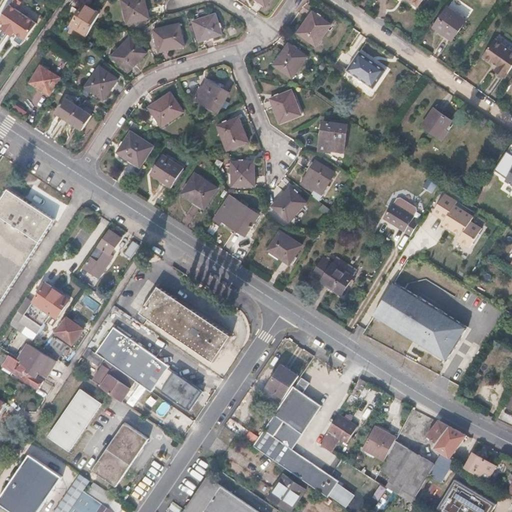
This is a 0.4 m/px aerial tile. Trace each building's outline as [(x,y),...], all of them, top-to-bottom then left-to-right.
[(122,0),(128,23),(150,18),(145,0),(122,0)] [(71,26),(88,36),(88,35),(100,13),(85,4),(78,15),(71,26)] [(12,35),(14,32),(26,40),(37,23),(10,5),(0,18),(0,22),(4,26),(2,29),(6,32),(12,35)] [(434,27),(444,34),(448,37),(453,40),(466,20),(447,8),(434,27)] [(298,33),(317,46),(332,25),(313,12),(298,33)] [(222,34),(216,14),(194,21),(200,41),(222,34)] [(185,46),(180,24),(154,30),(159,52),(185,46)] [(147,53),(131,37),(112,56),(129,72),(147,53)] [(505,78),(511,67),(511,50),(495,39),(483,56),(498,67),(495,71),(500,74),(505,78)] [(289,43),(274,65),(292,78),(308,57),(289,43)] [(373,61),(360,51),(347,70),(374,89),(387,70),(373,61)] [(41,65),(30,83),(40,89),(50,95),(61,77),(41,65)] [(86,86),(87,87),(83,93),(88,97),(93,91),(104,99),(118,79),(100,66),(86,86)] [(219,112),(230,93),(208,81),(197,100),(219,112)] [(271,99),(281,123),(302,115),(292,90),(271,99)] [(171,93),(149,107),(162,126),(184,112),(171,93)] [(70,121),(79,106),(65,98),(56,112),(70,121)] [(12,108),(23,115),(26,111),(15,104),(12,108)] [(93,115),(79,106),(70,121),(83,130),(93,115)] [(443,140),(448,131),(451,127),(449,125),(452,121),(444,115),(435,109),(422,126),(443,140)] [(239,117),(218,126),(228,150),(249,142),(239,117)] [(348,125),(323,122),(320,149),(344,152),(348,125)] [(131,132),(118,152),(141,167),(154,146),(131,132)] [(184,168),(163,155),(151,174),(172,187),(184,168)] [(255,161),(232,162),(233,186),(255,186),(255,161)] [(335,173),(318,162),(305,182),(322,193),(335,173)] [(205,209),(218,188),(196,173),(182,194),(205,209)] [(291,187),(273,206),(289,221),(307,202),(291,187)] [(0,303),(54,221),(8,190),(0,202),(0,303)] [(445,194),(433,213),(445,220),(443,224),(453,230),(461,236),(458,241),(470,248),(482,229),(471,222),(474,217),(455,205),(458,202),(445,194)] [(414,219),(415,217),(418,211),(397,198),(384,218),(398,227),(412,235),(420,223),(414,219)] [(223,220),(245,235),(259,214),(236,199),(236,200),(232,206),(227,202),(215,219),(221,223),(223,220)] [(123,237),(111,228),(84,267),(88,269),(97,256),(104,261),(108,256),(110,252),(112,253),(123,237)] [(281,231),(269,250),(290,264),(302,246),(281,231)] [(141,245),(135,241),(126,254),(133,258),(141,245)] [(104,261),(97,256),(88,269),(84,267),(81,271),(93,280),(103,265),(107,268),(113,260),(108,256),(104,261)] [(342,294),(354,276),(353,276),(357,271),(337,258),(334,264),(324,257),(313,275),(327,285),(342,294)] [(466,326),(389,282),(370,314),(443,361),(466,326)] [(71,299),(46,283),(27,314),(20,310),(11,324),(26,335),(33,325),(49,335),(71,299)] [(163,285),(144,312),(216,362),(235,334),(163,285)] [(86,330),(68,316),(55,333),(73,347),(86,330)] [(115,327),(97,353),(105,358),(107,359),(154,392),(171,366),(115,327)] [(53,343),(48,350),(61,359),(65,352),(53,343)] [(35,348),(38,350),(28,366),(17,359),(11,368),(21,375),(40,387),(45,380),(39,376),(35,374),(38,370),(41,372),(49,377),(59,362),(42,351),(44,349),(37,345),(35,348)] [(96,352),(90,348),(85,355),(91,359),(96,352)] [(97,353),(96,352),(91,359),(102,366),(107,359),(105,358),(97,353)] [(137,382),(108,362),(96,379),(104,385),(103,388),(123,402),(137,382)] [(299,376),(282,365),(263,394),(279,406),(299,376)] [(21,375),(11,368),(8,374),(17,380),(21,375)] [(204,392),(176,373),(163,391),(192,410),(204,392)] [(276,415),(284,421),(274,436),(265,430),(255,446),(311,485),(315,487),(329,497),(340,481),(290,447),(301,432),(304,434),(323,406),(304,393),(310,383),(302,378),(296,387),(294,386),(276,415)] [(360,378),(357,383),(352,392),(363,398),(372,384),(360,378)] [(104,404),(82,389),(49,437),(71,452),(104,404)] [(0,418),(9,403),(0,397),(0,418)] [(448,425),(438,420),(427,435),(436,442),(448,425)] [(149,440),(126,424),(94,472),(118,487),(149,440)] [(466,435),(448,425),(436,442),(432,446),(441,452),(450,457),(466,435)] [(360,443),(331,426),(321,444),(349,462),(360,443)] [(396,438),(376,427),(364,448),(385,459),(395,442),(396,438)] [(395,442),(385,459),(375,479),(390,488),(404,485),(424,457),(395,442)] [(441,452),(435,463),(429,474),(441,482),(455,461),(450,457),(441,452)] [(495,464),(473,452),(465,467),(486,479),(495,464)] [(40,511),(64,478),(31,455),(0,499),(0,503),(12,511),(27,511),(30,509),(34,511),(40,511)] [(435,463),(424,457),(404,485),(390,488),(399,494),(414,504),(429,474),(435,463)] [(110,493),(81,473),(54,511),(114,511),(103,504),(110,493)] [(285,475),(274,492),(276,493),(273,498),(292,511),(307,490),(285,475)] [(186,510),(184,511),(256,511),(208,478),(186,510)] [(489,511),(495,503),(453,479),(435,509),(439,511),(489,511)] [(120,500),(110,493),(103,504),(114,511),(117,511),(124,502),(122,501),(120,500)] [(132,498),(126,495),(122,501),(124,502),(127,505),(132,498)]
